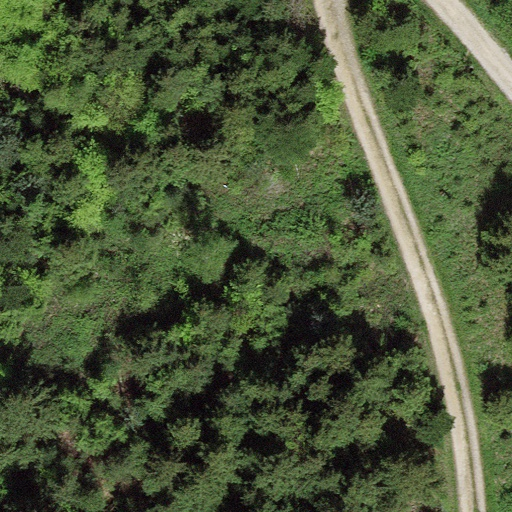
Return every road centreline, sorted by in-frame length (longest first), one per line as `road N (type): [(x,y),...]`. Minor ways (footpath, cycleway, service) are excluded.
road 1 (track): [(329,0),(476,511)]
road 2 (track): [(404,0),(511,107)]
